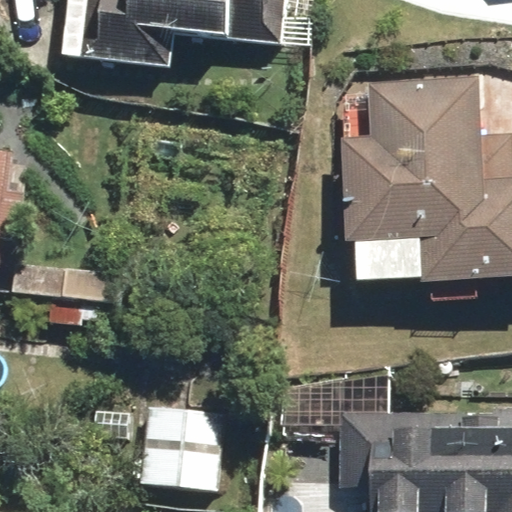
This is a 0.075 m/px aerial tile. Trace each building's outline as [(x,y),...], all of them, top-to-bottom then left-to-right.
[(94,0),(89,62),(186,71),(190,38),(290,47),(294,0),(94,0)] [(511,103),(498,104),(497,81),(361,88),(364,145),(348,146),(351,206),(371,205),(372,217),(357,218),(359,248),(368,247),(370,292),(511,285),(511,103)] [(0,237),(28,240),(32,196),(12,194),(15,157),(0,155),(0,237)] [(397,373),(346,387),(340,489),(373,490),(371,511),(511,511),(511,415),(395,409),(397,373)] [(232,412),(151,407),(146,492),(226,497),(232,412)]
